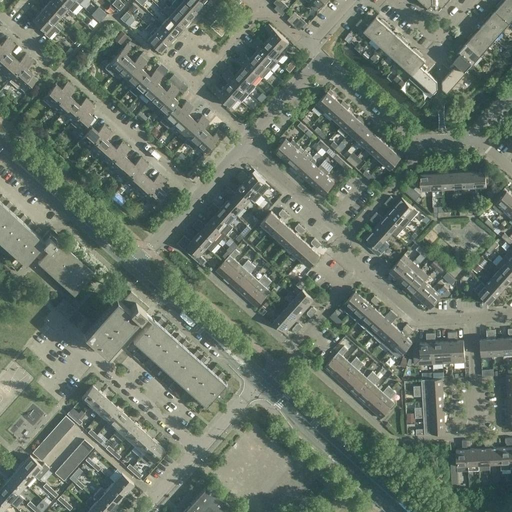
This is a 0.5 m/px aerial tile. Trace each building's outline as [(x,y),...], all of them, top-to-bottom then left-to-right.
[(68,7),(59,0),(50,0),(47,3),(60,15),(68,7)] [(79,3),(75,0),(59,0),(68,7),(72,11),(79,3)] [(120,0),(114,0),(112,3),(119,10),(124,4),(120,0)] [(196,11),(184,0),(174,0),(171,3),(189,19),(196,11)] [(200,0),(184,0),(196,11),(204,3),(200,0)] [(311,0),(313,2),(311,4),(311,6),(314,9),(317,9),(319,7),(325,0),(311,0)] [(511,19),(511,10),(500,0),(498,3),(500,5),(495,10),(509,23),(511,19)] [(511,0),(500,0),(511,10),(511,0)] [(60,15),(47,3),(40,11),(53,23),(60,15)] [(189,19),(171,3),(169,6),(166,4),(165,6),(162,9),(167,13),(169,15),(182,27),(189,19)] [(509,23),(495,10),(491,15),(489,13),(486,16),(502,31),(509,23)] [(53,23),(40,11),(32,20),(45,31),(44,33),(49,37),(55,30),(57,33),(63,26),(58,22),(55,25),(53,23)] [(102,15),(98,11),(94,15),(99,19),(102,15)] [(128,25),(134,19),(126,11),(120,18),(124,22),(124,21),(128,25)] [(294,11),(287,19),(290,22),(297,15),(297,14),(294,11)] [(182,27),(169,15),(162,23),(175,35),(182,27)] [(304,28),(308,24),(297,15),(290,22),(299,30),(302,26),(304,28)] [(368,25),(361,19),(356,24),(372,38),(387,22),(383,19),(381,21),(376,16),(368,25)] [(502,31),(486,16),(483,20),(485,21),(481,26),(495,39),(502,31)] [(175,35),(162,23),(157,28),(155,26),(151,22),(148,25),(168,43),(175,35)] [(387,22),(372,38),(380,45),(393,31),(388,27),(390,25),(387,22)] [(272,33),(268,38),(281,50),(289,41),(269,23),(265,27),(272,33)] [(168,43),(148,25),(145,28),(150,32),(152,30),(154,31),(147,39),(160,51),(168,43)] [(495,39),(481,26),(477,31),(475,29),(472,32),(488,47),(495,39)] [(393,31),(380,45),(388,52),(403,36),(399,33),(398,35),(393,31)] [(488,47),(472,32),(469,36),(471,37),(466,42),(480,55),(488,47)] [(285,53),(268,38),(264,42),(257,36),(254,40),(278,61),(285,53)] [(403,36),(388,52),(396,60),(409,45),(404,41),(406,39),(403,36)] [(0,43),(0,53),(11,41),(7,38),(1,45),(0,43)] [(278,61),(254,40),(251,43),(258,49),(254,54),(270,69),(278,61)] [(11,41),(0,53),(0,69),(1,71),(14,56),(9,52),(15,45),(11,41)] [(480,55),(466,42),(462,47),(460,45),(457,48),(473,63),(480,55)] [(131,46),(127,43),(104,67),(113,75),(117,70),(129,57),(125,53),(131,46)] [(409,45),(396,60),(404,67),(419,51),(415,48),(414,50),(409,45)] [(369,51),(364,46),(361,50),(366,54),(369,51)] [(473,63),(457,48),(454,52),(456,54),(452,59),(453,60),(453,59),(466,71),(473,63)] [(134,61),(129,57),(117,70),(125,77),(146,54),(142,51),(134,61)] [(419,51),(404,67),(412,74),(423,62),(423,63),(425,60),(420,55),(422,54),(419,51)] [(270,69),(254,54),(250,58),(243,52),(240,56),(260,74),(263,77),(270,69)] [(14,56),(1,71),(10,79),(30,57),(26,54),(19,61),(14,56)] [(146,54),(125,77),(133,85),(145,71),(141,67),(149,58),(146,54)] [(260,74),(240,56),(237,59),(243,65),(239,70),(252,82),(260,74)] [(30,57),(10,79),(11,79),(9,81),(17,87),(20,87),(24,91),(37,77),(32,73),(33,73),(27,68),(34,61),(30,57)] [(453,59),(453,60),(449,64),(453,68),(442,80),(442,88),(447,92),(466,71),(453,59)] [(437,80),(429,73),(430,71),(428,69),(426,71),(425,69),(428,67),(423,63),(423,62),(412,74),(433,93),(438,88),(437,80)] [(137,96),(159,72),(156,68),(150,75),(145,71),(133,85),(129,89),(137,96)] [(252,82),(239,70),(235,74),(229,68),(225,72),(245,90),(249,93),(256,85),(252,82)] [(159,72),(141,92),(149,99),(161,86),(157,82),(163,75),(159,72)] [(245,90),(225,72),(222,75),(229,81),(225,86),(238,98),(242,101),(249,93),(245,90)] [(43,97),(53,106),(72,84),(68,81),(61,88),(56,83),(43,97)] [(157,106),(175,86),(171,82),(170,82),(166,86),(167,87),(165,89),(161,86),(149,99),(157,106)] [(72,84),(53,106),(62,114),(75,100),(69,95),(76,88),(72,84)] [(238,98),(225,86),(221,90),(214,84),(211,88),(223,100),(221,102),(226,107),(229,104),(231,106),(232,105),(234,107),(240,101),(238,98)] [(175,86),(157,106),(165,113),(159,120),(160,120),(177,100),(173,96),(179,89),(175,86)] [(325,110),(336,98),(331,94),(333,92),(330,88),(314,106),(322,114),(322,113),(325,110)] [(75,100),(62,114),(64,113),(72,120),(71,122),(90,101),(86,97),(80,104),(75,100)] [(336,98),(325,110),(333,117),(346,103),(343,100),(341,102),(336,98)] [(178,100),(177,100),(160,120),(168,127),(172,123),(190,103),(186,100),(180,106),(176,102),(178,100)] [(90,101),(71,122),(80,131),(93,116),(88,112),(94,104),(90,101)] [(190,103),(172,123),(180,130),(192,117),(187,113),(193,106),(190,103)] [(346,103),(333,117),(341,124),(352,113),(347,108),(349,106),(346,103)] [(352,113),(341,124),(337,129),(346,136),(350,132),(362,118),(359,115),(357,117),(352,113)] [(196,121),(192,117),(180,130),(188,137),(206,117),(202,114),(196,121)] [(192,148),(208,131),(203,127),(209,121),(206,117),(188,137),(184,141),(192,148)] [(362,118),(350,132),(358,139),(368,127),(364,123),(366,121),(362,118)] [(81,139),(90,148),(108,128),(104,124),(98,131),(92,126),(81,139)] [(368,127),(358,139),(366,146),(378,132),(375,129),(373,131),(368,127)] [(108,128),(90,148),(99,156),(111,143),(106,138),(112,131),(108,128)] [(212,135),(208,131),(196,145),(204,152),(222,132),(218,129),(212,135)] [(378,132),(366,146),(374,153),(384,142),(380,137),(382,135),(378,132)] [(286,138),(275,149),(283,157),(296,142),(292,139),(290,142),(286,138)] [(111,143),(99,156),(108,164),(126,144),(122,141),(116,148),(111,143)] [(296,142),(283,157),(291,164),(305,149),(304,149),(302,152),(298,148),(300,146),(296,142)] [(384,142),(374,153),(382,161),(394,146),(391,143),(389,146),(384,142)] [(126,144),(108,164),(118,172),(129,159),(124,155),(130,148),(126,144)] [(394,146),(382,161),(390,168),(391,167),(395,170),(400,164),(397,161),(401,156),(396,152),(398,150),(394,146)] [(305,149),(291,164),(299,171),(313,156),(305,149)] [(186,165),(186,164),(190,161),(180,153),(177,157),(186,165)] [(313,156),(299,171),(307,179),(321,164),(321,163),(318,167),(314,163),(316,161),(316,159),(313,156)] [(129,159),(118,172),(127,180),(145,161),(141,157),(134,164),(129,159)] [(346,172),(351,167),(341,157),(338,161),(342,165),(341,167),(346,172)] [(145,161),(127,180),(125,182),(135,190),(147,176),(142,171),(149,164),(145,161)] [(321,164),(307,179),(315,186),(326,174),(329,171),(321,164)] [(469,170),(463,171),(464,186),(475,186),(474,167),(469,167),(469,170)] [(478,167),(474,167),(475,186),(486,185),(485,169),(479,170),(478,167)] [(448,171),(442,172),(443,188),(453,187),(452,168),(448,169),(448,171)] [(457,168),(452,168),(453,187),(464,186),(463,171),(457,171),(457,168)] [(186,174),(192,179),(197,174),(191,169),(186,174)] [(420,189),(432,188),(431,169),(426,170),(426,173),(420,173),(420,189)] [(435,169),(431,169),(432,188),(443,188),(442,172),(435,172),(435,169)] [(266,179),(255,170),(254,171),(253,171),(249,176),(242,170),(239,173),(262,194),(270,186),(264,181),(266,179)] [(147,176),(135,190),(144,198),(163,177),(159,173),(153,180),(147,176)] [(262,194),(239,173),(236,177),(243,183),(238,187),(250,198),(255,202),(262,194)] [(326,174),(315,186),(324,193),(334,181),(326,174)] [(163,177),(144,198),(144,199),(146,197),(154,205),(153,206),(158,211),(165,203),(168,199),(164,195),(166,192),(160,187),(167,180),(163,177)] [(250,198),(238,187),(234,192),(227,186),(224,189),(243,206),(250,198)] [(243,206),(224,189),(221,193),(228,199),(224,204),(236,214),(243,206)] [(504,209),(511,200),(511,194),(507,190),(493,205),(501,213),(504,209)] [(44,233),(0,193),(0,240),(24,262),(32,254),(39,260),(37,262),(73,295),(92,274),(94,276),(96,273),(93,270),(92,271),(57,240),(60,237),(49,227),(44,233)] [(418,211),(402,196),(394,205),(411,219),(418,211)] [(236,214),(224,204),(220,208),(213,202),(210,206),(229,222),(236,214)] [(411,219),(394,205),(387,213),(403,227),(411,219)] [(229,222),(210,206),(207,209),(214,215),(210,220),(226,234),(233,226),(229,222)] [(271,210),(261,222),(269,230),(280,218),(271,210)] [(403,227),(387,213),(380,221),(396,235),(403,227)] [(226,234),(210,220),(205,224),(199,218),(196,222),(219,242),(226,234)] [(280,218),(269,230),(277,237),(288,225),(280,218)] [(396,235),(380,221),(373,229),(384,239),(391,232),(396,236),(396,235)] [(219,242),(196,222),(193,225),(199,231),(195,236),(207,246),(211,250),(219,242)] [(288,225),(277,237),(285,244),(296,232),(288,225)] [(228,232),(235,237),(240,231),(233,226),(228,232)] [(384,239),(373,229),(362,241),(370,248),(373,244),(377,248),(384,239)] [(296,232),(285,244),(293,252),(304,240),(296,232)] [(200,254),(207,246),(195,236),(191,241),(184,234),(181,238),(188,244),(184,249),(201,264),(206,260),(200,254)] [(304,240),(293,252),(301,259),(303,256),(312,247),(304,240)] [(312,247),(303,256),(301,259),(309,266),(320,254),(312,247)] [(235,248),(216,270),(224,277),(238,262),(234,258),(239,252),(235,248)] [(511,249),(511,248),(503,257),(511,264),(511,249)] [(404,254),(391,268),(389,270),(398,277),(413,261),(404,254)] [(511,278),(511,264),(503,257),(496,265),(511,279),(511,278)] [(238,262),(224,277),(232,284),(252,263),(248,259),(242,265),(238,262)] [(439,264),(434,259),(431,262),(436,267),(439,264)] [(413,261),(398,277),(406,285),(421,268),(413,261)] [(252,263),(232,284),(240,291),(254,276),(250,272),(255,266),(252,263)] [(511,279),(496,265),(499,268),(492,276),(504,287),(511,279)] [(421,268),(406,285),(414,292),(425,280),(429,275),(421,268)] [(449,285),(456,277),(448,270),(441,278),(449,285)] [(254,276),(240,291),(248,299),(268,277),(264,274),(258,280),(254,276)] [(492,276),(485,284),(497,295),(504,287),(492,276)] [(268,277),(248,299),(257,306),(270,291),(266,287),(272,280),(268,277)] [(425,280),(414,292),(422,299),(433,287),(425,280)] [(299,281),(298,281),(296,284),(302,289),(295,297),(307,307),(315,299),(303,289),(305,287),(299,281)] [(497,295),(485,284),(481,281),(474,289),(490,303),(497,295)] [(433,287),(422,299),(431,307),(441,295),(447,288),(444,285),(440,289),(439,288),(437,291),(433,287)] [(355,290),(345,302),(339,308),(342,311),(344,309),(349,314),(364,297),(355,290)] [(84,333),(83,334),(104,352),(105,351),(104,351),(136,316),(138,318),(148,307),(130,291),(121,301),(116,297),(115,297),(118,299),(86,335),(84,333)] [(307,307),(295,297),(288,305),(300,315),(307,307)] [(364,297),(349,314),(357,321),(372,304),(364,297)] [(63,298),(55,307),(59,311),(68,302),(63,298)] [(68,302),(59,311),(63,315),(72,306),(68,302)] [(372,304),(357,321),(365,328),(380,312),(372,304)] [(300,315),(288,305),(281,313),(293,323),(300,315)] [(72,306),(63,315),(68,319),(76,309),(72,306)] [(76,309),(68,319),(72,322),(80,313),(76,309)] [(380,312),(365,328),(373,335),(388,319),(380,312)] [(80,313),(72,322),(76,326),(84,317),(80,313)] [(293,323),(281,313),(273,321),(285,332),(293,323)] [(84,317),(76,326),(80,329),(88,320),(84,317)] [(153,317),(132,340),(205,405),(225,383),(220,379),(224,374),(221,372),(217,376),(214,373),(218,368),(215,366),(211,371),(202,363),(206,358),(203,355),(199,360),(196,357),(200,352),(197,350),(193,354),(184,347),(188,342),(185,339),(181,344),(178,341),(182,336),(178,333),(174,338),(166,330),(170,326),(167,323),(163,328),(160,325),(163,320),(160,317),(156,322),(152,318),(153,317)] [(388,319),(373,335),(381,342),(396,326),(388,319)] [(88,320),(80,329),(84,333),(92,324),(88,320)] [(396,326),(381,342),(389,350),(404,333),(396,326)] [(511,336),(502,337),(503,353),(511,352),(511,327),(508,328),(508,333),(510,334),(511,334),(511,336)] [(448,336),(449,337),(447,339),(448,340),(441,340),(443,363),(454,362),(452,331),(448,331),(448,336)] [(464,339),(457,339),(457,338),(456,337),(457,335),(457,331),(452,331),(454,362),(465,362),(464,339)] [(404,333),(393,345),(389,350),(398,357),(412,341),(404,333)] [(491,337),(480,338),(481,354),(481,361),(492,360),(492,353),(491,337)] [(502,337),(491,337),(492,353),(503,353),(502,337)] [(441,340),(431,341),(432,363),(443,363),(441,340)] [(419,342),(420,348),(415,348),(414,351),(415,364),(432,363),(431,341),(419,342)] [(324,366),(333,374),(346,358),(342,355),(348,348),(344,345),(324,366)] [(346,358),(333,374),(341,381),(360,359),(356,356),(351,362),(346,358)] [(360,359),(341,381),(349,388),(362,373),(358,369),(364,363),(360,359)] [(362,373),(349,388),(357,395),(376,374),(372,370),(367,377),(362,373)] [(376,374),(357,395),(365,403),(378,387),(374,384),(380,377),(376,374)] [(413,385),(413,390),(442,389),(442,378),(421,379),(421,385),(413,385)] [(102,393),(92,384),(81,397),(90,405),(102,393)] [(378,387),(365,403),(373,410),(392,388),(388,385),(383,391),(378,387)] [(392,388),(373,410),(381,417),(395,402),(390,398),(396,392),(392,388)] [(442,389),(413,390),(414,396),(422,395),(422,401),(443,400),(442,389)] [(102,393),(90,405),(99,413),(110,400),(102,393)] [(110,400),(99,413),(108,421),(119,408),(110,400)] [(443,400),(422,401),(423,406),(414,407),(415,412),(444,410),(443,400)] [(119,408),(108,421),(117,429),(128,416),(119,408)] [(76,415),(69,410),(67,413),(73,418),(76,415)] [(444,410),(415,412),(411,412),(411,417),(415,417),(423,417),(423,422),(444,421),(444,410)] [(65,414),(61,419),(70,427),(74,422),(65,414)] [(82,421),(76,415),(73,418),(79,424),(82,421)] [(128,416),(117,429),(126,437),(137,424),(128,416)] [(61,419),(57,423),(66,431),(70,427),(61,419)] [(444,421),(423,422),(424,428),(416,428),(416,434),(445,432),(444,421)] [(57,423),(54,427),(63,435),(66,431),(57,423)] [(137,424),(126,437),(135,445),(146,432),(137,424)] [(54,427),(50,431),(59,439),(63,435),(54,427)] [(97,434),(90,428),(87,432),(94,437),(97,434)] [(50,431),(47,435),(55,443),(59,439),(50,431)] [(146,432),(135,445),(144,453),(155,440),(146,432)] [(103,440),(97,434),(94,437),(100,443),(103,440)] [(47,435),(43,439),(52,447),(55,443),(47,435)] [(505,445),(505,446),(500,446),(501,469),(511,468),(511,462),(510,437),(505,437),(506,442),(507,443),(505,445)] [(83,438),(79,443),(88,451),(92,446),(83,438)] [(484,446),(484,447),(478,448),(479,469),(490,469),(489,463),(488,438),(484,438),(484,443),(485,444),(484,446)] [(500,462),(500,446),(493,447),(493,445),(492,444),(493,443),(493,438),(488,438),(489,463),(500,462)] [(43,439),(39,443),(48,451),(52,447),(43,439)] [(155,440),(144,453),(153,461),(164,448),(155,440)] [(39,443),(36,447),(45,455),(48,451),(39,443)] [(88,451),(79,443),(76,447),(85,455),(88,451)] [(114,450),(108,444),(105,447),(112,453),(114,450)] [(36,447),(32,452),(41,460),(45,455),(36,447)] [(85,455),(76,447),(72,451),(81,459),(85,455)] [(467,448),(456,449),(457,471),(468,470),(467,448)] [(478,448),(467,448),(468,470),(479,469),(478,448)] [(121,455),(114,450),(112,453),(118,459),(121,455)] [(72,451),(69,455),(77,463),(81,459),(72,451)] [(41,465),(29,454),(21,464),(33,474),(34,474),(41,465)] [(77,463),(69,455),(65,459),(74,467),(77,463)] [(94,462),(88,456),(85,459),(91,465),(94,462)] [(65,459),(61,463),(70,471),(74,467),(65,459)] [(34,474),(39,478),(49,467),(44,462),(41,465),(34,474)] [(101,467),(94,462),(91,465),(98,470),(101,467)] [(61,463),(58,467),(67,475),(70,471),(61,463)] [(135,469),(129,463),(126,466),(133,472),(135,469)] [(33,474),(21,464),(13,472),(25,483),(33,474)] [(58,467),(54,471),(63,479),(67,475),(58,467)] [(142,474),(135,469),(133,472),(139,477),(142,474)] [(25,483),(13,472),(5,481),(17,492),(25,483)] [(121,472),(113,481),(125,492),(133,483),(121,472)] [(78,480),(72,474),(69,477),(75,483),(78,480)] [(84,485),(78,480),(75,483),(82,488),(84,485)] [(17,492),(5,481),(0,486),(0,493),(9,501),(17,492)] [(113,481),(105,490),(117,501),(125,492),(113,481)] [(51,488),(45,482),(42,485),(48,491),(51,488)] [(182,511),(231,511),(234,509),(206,485),(182,511)] [(55,497),(58,494),(51,488),(48,491),(55,497)] [(105,490),(97,499),(109,510),(117,501),(105,490)] [(9,501),(0,493),(0,509),(1,510),(9,501)] [(66,501),(60,495),(57,498),(63,504),(66,501)] [(97,499),(89,508),(93,511),(107,511),(109,510),(97,499)] [(35,506),(29,500),(26,503),(33,509),(35,506)] [(72,506),(66,501),(63,504),(69,510),(72,506)]
